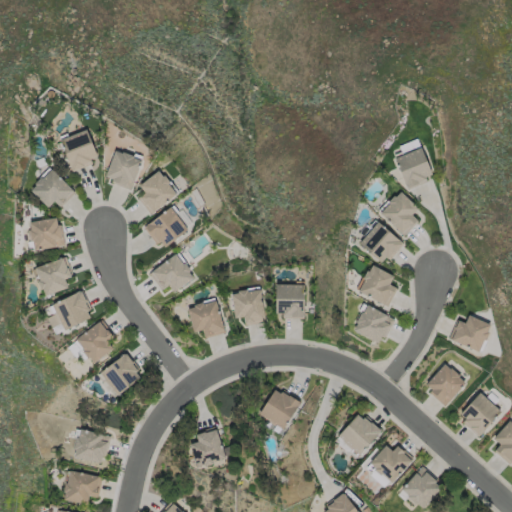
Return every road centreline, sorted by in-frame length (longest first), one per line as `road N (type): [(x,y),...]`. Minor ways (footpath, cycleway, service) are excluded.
road 1 (residential): [(127,511),(141,458),(175,403),(219,371),(282,357),(342,366),(384,390),(511,508)]
road 2 (residential): [(106,234),(128,302),(192,387)]
road 3 (residential): [(384,390),(424,334),(437,275)]
